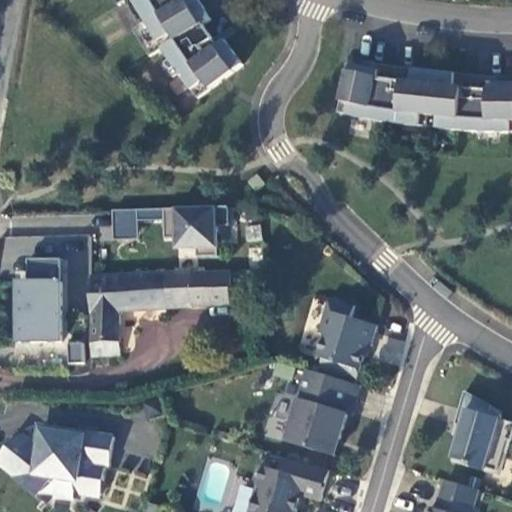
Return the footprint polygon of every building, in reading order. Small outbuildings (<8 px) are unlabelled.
[(98,0),(104,10),(110,6),(126,31),(176,0),(98,0)] [(196,23),(180,0),(176,0),(126,31),(118,36),(134,62),(149,53),(180,103),(228,73),(211,45),(192,57),(178,35),(196,23)] [(380,70),(348,65),(340,113),(407,124),(416,70),(381,64),(380,70)] [(416,70),(407,124),(422,126),(423,115),(439,117),(438,128),(487,133),(492,84),(492,77),(416,70)] [(511,84),(492,84),(487,133),(511,133),(511,84)] [(249,173),(239,180),(249,191),(258,184),(249,173)] [(226,226),(225,207),(108,212),(109,241),(134,240),(133,222),(159,221),(160,239),(173,238),(174,249),(192,249),(192,256),(214,255),(213,226),(226,226)] [(15,283),(16,344),(59,344),(58,261),(26,261),(26,283),(15,283)] [(230,307),(228,272),(97,278),(101,357),(126,356),(124,311),(230,307)] [(344,313),(319,305),(315,317),(308,340),(313,342),(306,364),(326,370),(329,371),(325,386),(341,390),(345,392),(357,353),(361,354),(367,333),(340,325),(344,313)] [(388,337),(381,358),(397,363),(404,342),(388,337)] [(68,363),(83,364),(84,342),(69,341),(68,363)] [(281,433),(276,449),(320,462),(324,446),(329,447),(337,421),(341,423),(350,393),(345,392),(341,390),(325,386),(297,377),(288,407),(281,433)] [(479,423),(482,413),(454,398),(444,431),(451,433),(441,469),(474,478),(475,475),(487,479),(496,447),(501,449),(506,431),(479,423)] [(103,444),(37,434),(36,447),(28,456),(11,442),(4,444),(0,449),(0,479),(5,484),(3,486),(24,504),(40,484),(64,487),(68,500),(91,503),(94,474),(99,474),(103,444)] [(311,508),(320,479),(273,465),(269,478),(248,472),(244,488),(246,495),(241,511),(288,511),(291,502),(311,508)] [(464,511),(468,498),(434,488),(427,511),(464,511)]
